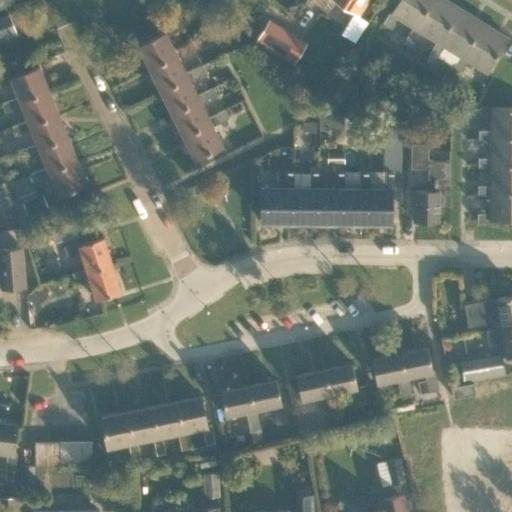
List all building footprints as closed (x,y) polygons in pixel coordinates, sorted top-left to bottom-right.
[(338,0),(359,14),(368,0),(338,0)] [(484,71),(507,33),(451,0),(393,0),(382,20),(403,32),(402,33),(436,53),(441,45),(484,71)] [(0,40),(17,34),(9,13),(0,16),(0,40)] [(261,40),(287,56),(299,38),(272,21),(261,40)] [(131,41),(188,162),(220,147),(163,26),(131,41)] [(240,47),(252,40),(245,28),(233,34),(240,47)] [(51,197),(82,185),(36,61),(0,73),(0,89),(10,86),(51,197)] [(322,128),(346,127),(345,113),(321,114),(322,128)] [(302,131),(316,131),(316,121),(302,121),(302,131)] [(383,126),(382,170),(385,171),(394,171),(398,171),(400,171),(401,126),(383,126)] [(420,187),(420,221),(439,221),(439,203),(450,203),(450,144),(412,144),(412,166),(427,166),(427,187),(420,187)] [(332,163),(334,170),(344,170),(344,152),(328,152),(328,163),(332,163)] [(287,220),(287,188),(293,188),(293,170),(284,170),(284,188),(261,187),(261,220),(287,220)] [(313,221),(313,188),(318,188),(319,170),(309,170),(309,188),(293,188),(287,188),(287,220),(313,221)] [(338,221),(338,188),(344,188),(344,170),(334,170),(334,188),(318,188),(313,188),(313,221),(338,221)] [(364,221),(364,188),(369,188),(369,170),(359,170),(359,188),(344,188),(338,188),(338,221),(364,221)] [(511,170),(493,171),(493,197),(511,197),(511,170)] [(390,221),(390,189),(394,189),(394,171),(385,171),(385,189),(369,188),(364,188),(364,221),(390,221)] [(511,197),(493,197),(492,227),(511,227),(511,197)] [(105,233),(79,237),(77,224),(54,228),(56,242),(64,241),(66,253),(78,251),(86,297),(115,292),(105,233)] [(22,248),(0,249),(0,275),(1,290),(25,288),(22,248)] [(496,283),(494,326),(511,326),(511,296),(511,297),(511,283),(496,283)] [(37,306),(48,294),(37,284),(26,296),(37,306)] [(511,326),(494,326),(493,355),(511,355),(511,326)] [(364,356),(370,383),(419,373),(423,391),(439,388),(430,342),(364,356)] [(460,364),(463,381),(504,373),(501,356),(460,364)] [(289,372),(294,399),(359,385),(353,359),(289,372)] [(277,375),(214,389),(220,415),(283,401),(277,375)] [(475,394),(473,383),(452,387),(453,398),(475,394)] [(99,447),(212,424),(205,391),(92,414),(99,447)] [(65,395),(39,396),(39,429),(65,429),(65,437),(79,437),(78,413),(65,413),(65,395)] [(0,430),(14,430),(13,396),(0,396),(0,430)] [(39,396),(13,396),(14,430),(30,430),(31,447),(40,447),(39,429),(39,396)] [(232,424),(258,422),(257,410),(231,412),(232,424)] [(58,465),(58,462),(58,441),(46,442),(47,465),(58,465)] [(58,462),(70,462),(69,441),(58,441),(58,462)] [(70,462),(80,462),(80,441),(69,441),(70,462)] [(80,441),(80,462),(92,462),(92,441),(80,441)] [(35,465),(47,465),(46,442),(35,465)] [(385,461),(391,484),(406,481),(400,457),(385,461)] [(34,490),(41,491),(42,466),(21,465),(20,494),(34,494),(34,490)] [(203,473),(204,497),(220,496),(218,472),(203,473)] [(296,495),(296,511),(312,511),(312,494),(296,495)] [(402,511),(399,495),(384,498),(387,508),(370,511),(402,511)] [(0,496),(0,511),(20,511),(20,496),(0,496)]
